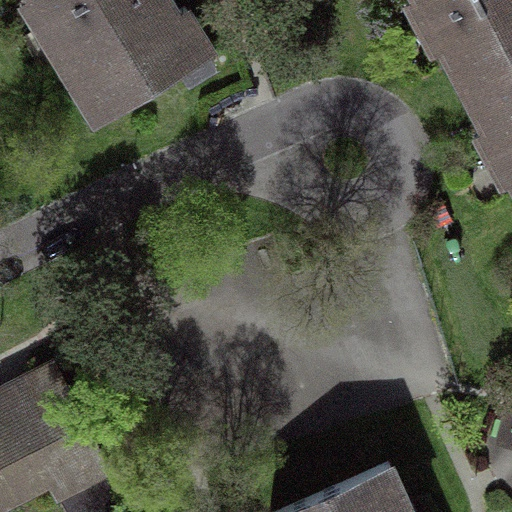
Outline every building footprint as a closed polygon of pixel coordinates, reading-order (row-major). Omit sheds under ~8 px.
[(169,0),(40,0),(82,68),(73,73),(97,112),(208,44),(185,6),(176,11),(169,0)] [(511,0),(423,0),(467,82),(511,57),(511,0)] [(511,57),(467,82),(511,167),(511,57)] [(10,391),(0,395),(0,498),(49,474),(58,491),(105,466),(52,362),(47,365),(32,373),(26,375),(29,381),(10,391)] [(406,502),(388,459),(269,511),(401,511),(398,505),(406,502)]
